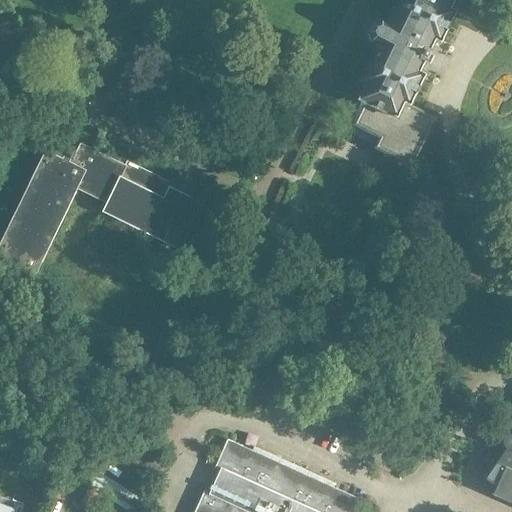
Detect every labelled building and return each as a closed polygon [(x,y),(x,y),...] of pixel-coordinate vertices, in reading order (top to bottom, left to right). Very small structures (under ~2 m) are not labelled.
[(354,126),(356,127),(354,131),(354,132),(354,134),(355,135),(355,137),(356,137),(357,138),(368,144),(371,145),(373,144),(374,144),(375,143),(376,142),(378,138),(380,139),(375,150),(412,167),(435,120),(411,108),(426,76),(420,74),(423,67),(432,50),(435,43),(441,46),(456,14),(481,26),(493,0),(401,0),(389,26),(381,23),(373,26),(368,35),(372,44),(379,47),(360,85),(366,88),(359,102),(365,105),(354,126)] [(46,153),(0,246),(0,264),(16,273),(19,267),(36,274),(44,258),(77,190),(107,205),(103,214),(180,251),(203,205),(181,194),(182,190),(127,163),(125,167),(81,145),(76,155),(73,154),(70,160),(73,161),(71,165),(68,164),(67,166),(63,164),(64,162),(46,153)] [(507,451),(486,480),(497,488),(493,497),(511,505),(511,436),(510,436),(507,437),(505,439),(503,442),(503,445),(504,448),(505,449),(507,451)] [(352,511),(358,500),(228,440),(215,469),(220,471),(209,494),(204,492),(195,511),(352,511)] [(54,498),(63,502),(70,484),(61,481),(54,498)] [(0,511),(14,511),(16,509),(0,502),(0,511)]
